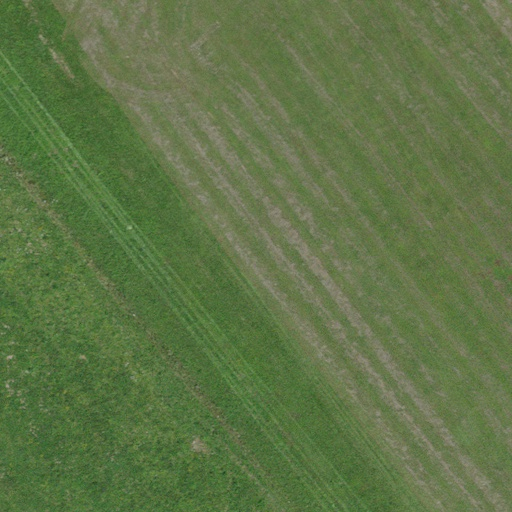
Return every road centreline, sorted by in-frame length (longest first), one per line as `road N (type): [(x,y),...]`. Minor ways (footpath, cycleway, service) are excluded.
road 1 (motorway): [(430,511),(84,0)]
road 2 (motorway): [(0,68),(293,511)]
